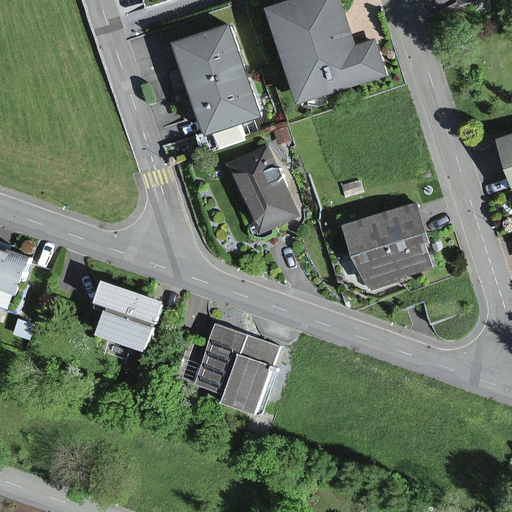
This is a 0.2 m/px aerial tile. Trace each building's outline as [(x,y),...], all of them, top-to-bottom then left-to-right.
[(341,0),(316,0),(274,14),(303,101),(388,73),(379,44),(358,51),(341,0)] [(197,88),(251,69),(236,23),(181,41),(197,88)] [(251,69),(197,88),(212,135),(199,139),(205,155),(247,140),(246,135),(259,131),(257,122),(267,118),(251,69)] [(265,155),(231,168),(258,226),(291,210),(279,183),(285,180),(287,175),(285,170),(277,168),(271,172),(265,155)] [(418,205),(348,229),(368,285),(434,262),(427,243),(431,241),(418,205)] [(17,235),(0,229),(0,306),(22,315),(33,285),(27,283),(35,259),(11,251),(17,235)] [(167,306),(105,285),(98,305),(112,309),(103,337),(109,339),(104,355),(130,364),(135,348),(151,353),(167,306)] [(284,348),(218,327),(199,388),(232,399),(230,406),(262,417),(284,348)]
